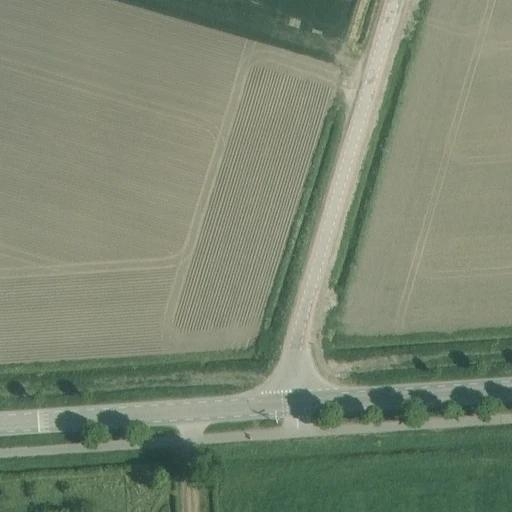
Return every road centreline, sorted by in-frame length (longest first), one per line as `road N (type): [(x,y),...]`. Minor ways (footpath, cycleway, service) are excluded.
road 1 (unclassified): [(292,403),(294,347),(394,0)]
road 2 (secondary): [(292,403),(0,426)]
road 3 (secondary): [(511,390),(292,403)]
